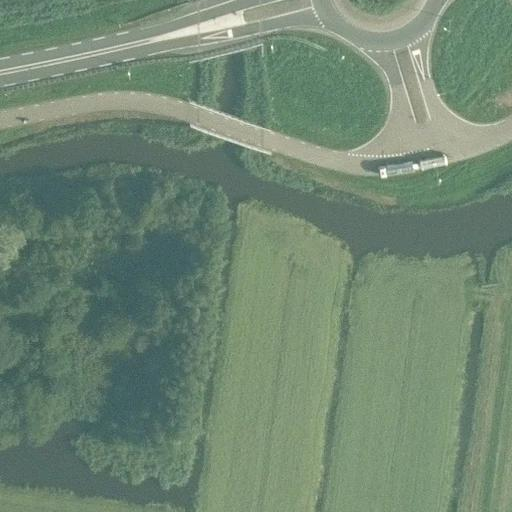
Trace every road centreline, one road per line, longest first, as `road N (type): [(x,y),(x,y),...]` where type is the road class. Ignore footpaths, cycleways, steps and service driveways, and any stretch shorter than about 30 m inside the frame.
road 1 (unclassified): [(0,117),(148,104),(198,114),(318,163),(397,165)]
road 2 (primary): [(96,53),(328,16)]
road 3 (primary): [(257,0),(96,53)]
road 4 (unclassified): [(449,154),(414,31)]
road 5 (unclassified): [(378,42),(398,93),(397,165)]
